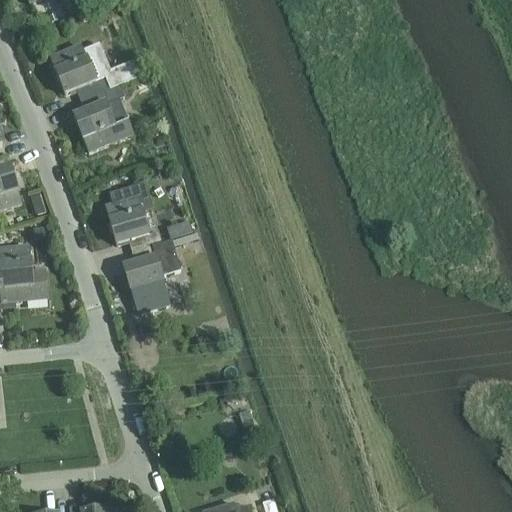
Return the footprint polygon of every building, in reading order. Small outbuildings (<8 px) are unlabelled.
[(76,92),(80,104),(118,88),(118,87),(137,79),(131,64),(110,73),(98,46),(82,53),(80,48),(50,61),(65,97),(76,92)] [(118,88),(80,104),(85,114),(73,119),(88,155),(132,137),(118,102),(123,100),(118,88)] [(0,212),(21,206),(10,169),(0,171),(0,212)] [(128,244),(131,255),(161,246),(157,234),(148,237),(137,200),(124,204),(105,210),(116,247),(128,244)] [(191,234),(188,223),(176,226),(180,238),(191,234)] [(43,230),(32,231),(33,241),(44,240),(43,230)] [(180,245),(186,263),(199,259),(194,241),(180,245)] [(161,246),(131,255),(135,266),(123,270),(134,307),(166,297),(160,278),(180,272),(171,243),(161,246)] [(0,311),(2,312),(1,305),(48,301),(45,273),(31,275),(29,249),(9,251),(0,252),(0,311)] [(181,430),(171,426),(164,441),(171,444),(176,442),(181,430)]
